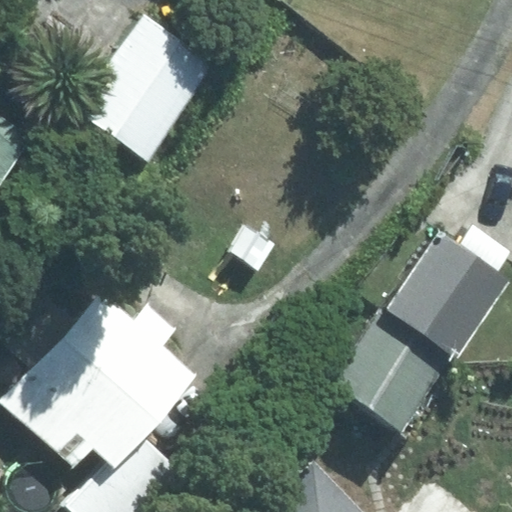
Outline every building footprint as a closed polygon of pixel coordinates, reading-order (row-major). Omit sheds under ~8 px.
[(137,11),(65,102),(128,152),(200,61),(137,11)] [(0,153),(18,130),(0,116),(0,153)] [(215,250),(247,273),(277,231),(245,208),(215,250)] [(388,421),(454,329),(497,269),(498,268),(430,219),(376,295),(321,373),(386,420),(388,421)] [(89,284),(0,383),(0,403),(61,458),(78,438),(100,457),(182,367),(89,284)] [(341,511),(282,449),(227,502),(236,511),(341,511)]
